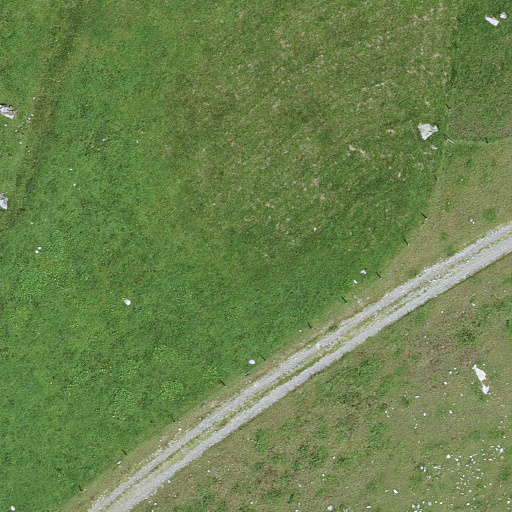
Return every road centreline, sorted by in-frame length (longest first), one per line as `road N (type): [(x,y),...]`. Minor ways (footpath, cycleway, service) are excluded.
road 1 (track): [(511,227),(259,391),(102,511)]
road 2 (track): [(0,209),(70,0)]
